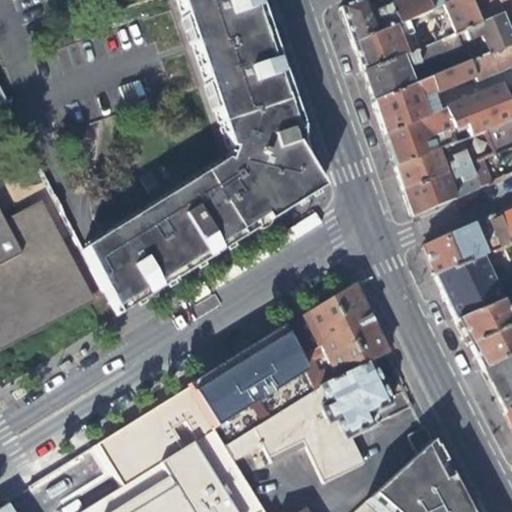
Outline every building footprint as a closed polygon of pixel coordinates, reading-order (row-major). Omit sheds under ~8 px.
[(178,0),(191,37),(257,13),(252,0),(178,0)] [(402,22),(393,0),(355,0),(338,7),(344,25),(351,43),(388,27),(402,22)] [(428,34),(432,43),(453,34),(461,31),(474,25),(465,2),(464,0),(453,0),(402,22),(388,27),(401,56),(412,51),(416,50),(410,32),(432,23),(435,31),(428,34)] [(453,0),(393,0),(402,22),(453,0)] [(481,0),(489,19),(499,15),(494,4),(492,0),(481,0)] [(492,0),(494,4),(499,15),(501,22),(510,44),(511,43),(511,17),(510,18),(502,0),(492,0)] [(191,37),(224,135),(290,109),(280,78),(264,31),(257,13),(191,37)] [(489,19),(474,25),(478,35),(481,43),(485,55),(510,44),(501,22),(499,15),(489,19)] [(465,41),(478,35),(474,25),(461,31),(463,35),(465,41)] [(401,56),(388,27),(351,43),(357,60),(361,73),(397,58),(401,56)] [(455,39),(463,35),(461,31),(453,34),(455,39)] [(458,47),(455,39),(453,34),(432,43),(437,56),(458,47)] [(437,56),(432,43),(416,50),(412,51),(416,62),(418,68),(438,59),(437,56)] [(472,84),(511,67),(511,43),(510,44),(485,55),(469,61),(464,63),(470,78),(472,84)] [(465,50),(469,61),(485,55),(481,43),(465,50)] [(401,68),(416,62),(412,51),(401,56),(397,58),(401,68)] [(409,86),(401,68),(397,58),(361,73),(364,82),(371,102),(409,86)] [(464,63),(426,79),(432,94),(470,78),(464,63)] [(417,100),(432,94),(426,79),(411,86),(417,100)] [(511,84),(497,90),(506,111),(511,108),(511,84)] [(424,117),(417,100),(411,86),(409,86),(371,102),(376,117),(382,134),(424,117)] [(496,88),(440,111),(449,130),(457,127),(461,138),(482,130),(509,119),(506,111),(497,90),(496,88)] [(297,128),(290,109),(224,135),(229,148),(220,160),(102,235),(79,250),(113,316),(142,297),(280,211),(288,206),(286,203),(297,196),(294,189),(307,181),(301,170),(305,168),(301,156),(294,139),(297,128)] [(441,133),(449,130),(440,111),(424,117),(432,136),(441,133)] [(432,136),(424,117),(382,134),(387,149),(393,166),(432,150),(437,148),(432,136)] [(482,130),(492,153),(493,152),(511,144),(511,117),(509,119),(482,130)] [(445,145),(441,133),(432,136),(437,148),(445,145)] [(441,158),(437,148),(432,150),(436,160),(441,158)] [(436,160),(432,150),(393,166),(397,176),(402,191),(442,174),(436,160)] [(460,151),(448,156),(454,169),(466,164),(462,157),(460,151)] [(492,153),(480,158),(490,182),(503,176),(493,152),(492,153)] [(448,156),(441,158),(436,160),(442,174),(454,169),(448,156)] [(480,158),(469,163),(466,164),(471,178),(476,188),(490,182),(480,158)] [(466,164),(454,169),(459,183),(471,178),(466,164)] [(315,185),(305,168),(301,170),(307,181),(294,189),(297,196),(315,185)] [(459,183),(454,169),(442,174),(452,198),(461,194),(456,184),(459,183)] [(452,198),(442,174),(402,191),(405,199),(411,216),(452,198)] [(471,178),(459,183),(456,184),(461,194),(476,188),(471,178)] [(0,343),(84,300),(35,207),(0,225),(0,343)] [(511,210),(497,216),(509,245),(511,243),(511,210)] [(482,256),(509,245),(497,216),(465,230),(445,238),(420,248),(425,258),(434,276),(482,256)] [(511,280),(498,287),(482,256),(434,276),(443,294),(456,320),(504,299),(511,296),(511,280)] [(313,346),(327,373),(332,382),(366,363),(384,352),(367,318),(351,286),(281,329),(293,356),(301,352),(313,346)] [(511,310),(510,311),(504,299),(456,320),(460,328),(468,343),(511,324),(511,310)] [(511,324),(468,343),(473,353),(480,368),(511,354),(511,324)] [(301,372),(293,356),(281,329),(231,360),(184,389),(201,417),(219,446),(311,394),(306,384),(301,372)] [(309,365),(301,352),(293,356),(301,372),(306,369),(309,365)] [(511,354),(480,368),(491,389),(503,414),(511,409),(511,354)] [(311,394),(219,446),(233,469),(261,452),(268,464),(300,445),(325,486),(362,465),(348,440),(371,428),(368,422),(366,417),(387,406),(366,363),(332,382),(317,391),(311,394)] [(312,381),(306,369),(301,372),(306,384),(312,381)] [(327,373),(312,381),(306,384),(311,394),(317,391),(332,382),(327,373)] [(177,432),(201,417),(184,389),(128,424),(144,452),(147,450),(170,488),(130,511),(226,511),(202,471),(206,468),(203,463),(199,466),(177,432)] [(511,409),(503,414),(511,430),(511,409)] [(465,511),(429,444),(364,502),(376,511),(465,511)]
